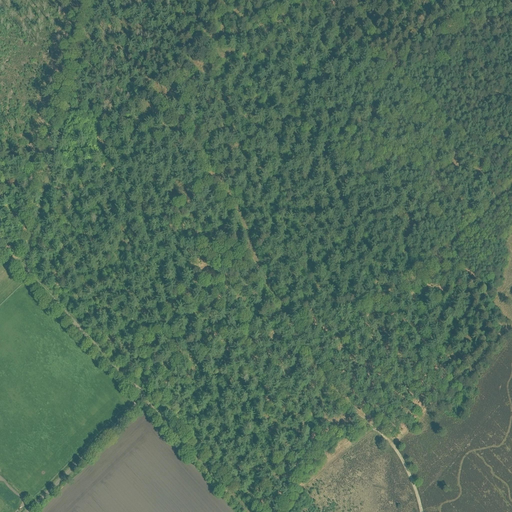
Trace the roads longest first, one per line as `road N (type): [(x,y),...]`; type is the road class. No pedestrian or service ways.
road 1 (track): [(93,0),(64,123),(17,263),(213,58)]
road 2 (track): [(420,511),(396,450),(312,360),(206,156),(197,106),(213,58)]
road 3 (track): [(285,315),(398,288),(511,185)]
road 4 (unclassified): [(136,390),(0,254)]
road 5 (unclassified): [(136,390),(208,338),(285,315)]
road 6 (unclassified): [(28,511),(130,411),(136,390)]
road 7 (track): [(136,390),(247,511)]
